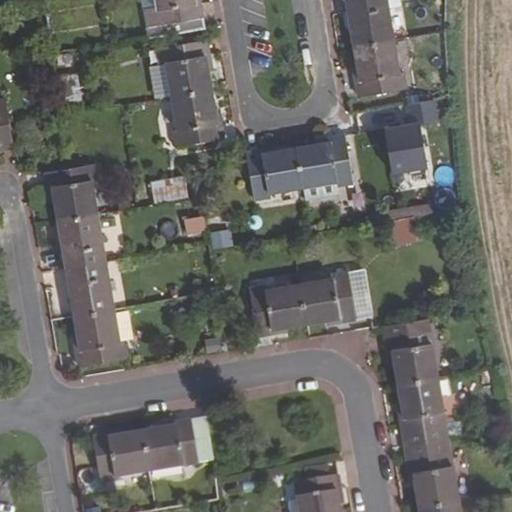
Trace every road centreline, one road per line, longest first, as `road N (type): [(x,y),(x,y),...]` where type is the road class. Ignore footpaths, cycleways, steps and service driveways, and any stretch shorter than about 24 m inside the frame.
road 1 (residential): [(384,511),(366,393),(341,371),(306,361),(47,406)]
road 2 (track): [(511,356),(481,217),(470,0)]
road 3 (residential): [(230,0),(250,117),(327,104),(309,0)]
road 4 (residential): [(47,406),(6,181),(0,183)]
